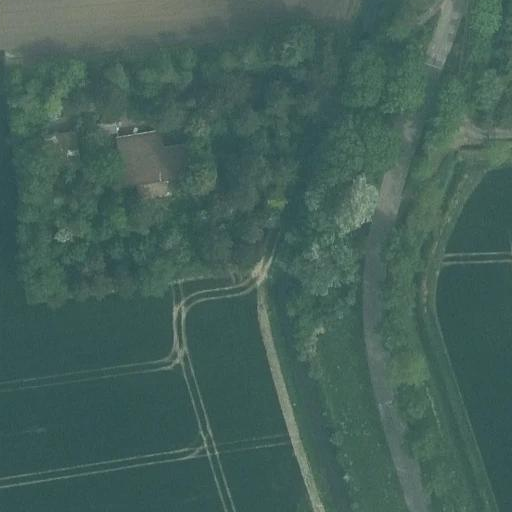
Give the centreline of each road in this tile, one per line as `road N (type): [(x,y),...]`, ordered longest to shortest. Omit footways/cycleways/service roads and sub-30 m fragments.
road 1 (tertiary): [(421,511),(386,402),(372,282),(391,180),(457,0)]
road 2 (track): [(305,511),(249,320),(249,288),(321,98)]
road 3 (track): [(347,0),(342,14),(0,49)]
road 4 (track): [(383,212),(404,198),(453,135),(465,0)]
